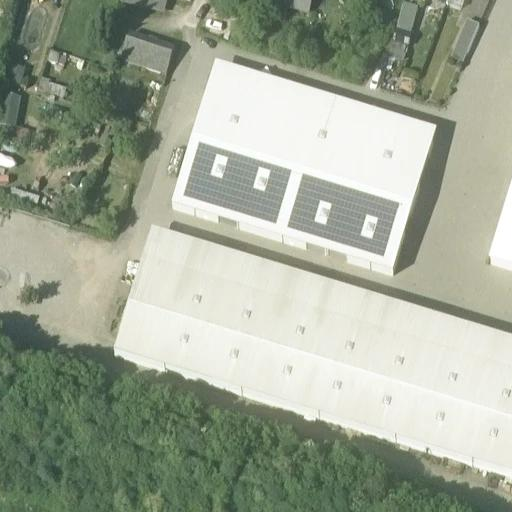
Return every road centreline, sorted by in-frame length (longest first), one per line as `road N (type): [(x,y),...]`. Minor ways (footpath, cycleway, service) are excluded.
road 1 (track): [(0,314),(92,342),(200,0)]
road 2 (track): [(186,44),(453,122)]
